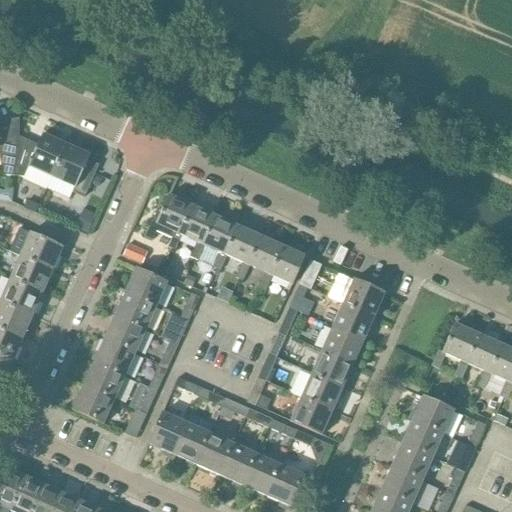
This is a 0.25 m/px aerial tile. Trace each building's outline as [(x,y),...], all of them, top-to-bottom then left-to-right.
[(13,177),(18,138),(19,119),(0,123),(0,160),(3,176),(13,177)] [(16,155),(13,177),(24,179),(28,168),(51,178),(65,146),(42,135),(37,146),(18,138),(16,155)] [(65,146),(51,178),(74,189),(72,194),(84,199),(90,185),(94,177),(98,166),(87,162),(89,156),(65,146)] [(94,177),(90,185),(97,189),(101,180),(94,177)] [(0,192),(0,191),(0,201),(11,204),(12,190),(0,192)] [(177,235),(190,207),(168,197),(161,212),(157,210),(145,238),(152,241),(156,233),(171,240),(174,234),(177,235)] [(27,200),(23,209),(34,214),(38,205),(27,200)] [(200,245),(212,217),(190,207),(177,235),(174,234),(171,240),(167,248),(171,250),(174,251),(181,237),(197,244),(200,245)] [(83,210),(74,229),(86,234),(95,216),(83,210)] [(222,255),(235,227),(212,217),(200,245),(197,244),(190,258),(194,260),(197,261),(204,247),(219,254),(222,255)] [(245,265),(258,237),(235,227),(222,255),(219,254),(213,268),(216,270),(220,272),(226,257),(242,264),(245,265)] [(9,251),(9,252),(19,256),(19,255),(50,269),(60,247),(29,233),(19,230),(9,251)] [(268,276),(280,248),(258,237),(245,265),(242,264),(235,279),(238,280),(242,282),(249,267),(265,274),(268,276)] [(127,245),(122,257),(141,265),(146,253),(127,245)] [(268,276),(265,274),(258,289),(261,290),(265,292),(272,277),(292,286),(304,258),(280,248),(268,276)] [(19,256),(9,279),(13,281),(40,293),(50,269),(19,255),(19,256)] [(299,286),(307,289),(310,291),(321,267),(309,262),(299,286)] [(165,266),(161,274),(169,278),(173,270),(165,266)] [(124,295),(156,309),(167,284),(135,270),(124,295)] [(186,276),(182,284),(191,288),(195,280),(186,276)] [(0,302),(30,316),(40,293),(9,279),(0,299),(0,302)] [(352,283),(343,305),(373,318),(384,295),(353,282),(352,283)] [(296,313),(307,289),(299,286),(288,310),(296,313)] [(146,331),(156,309),(124,295),(114,317),(146,331)] [(180,319),(188,323),(199,299),(191,295),(180,319)] [(0,329),(20,339),(30,316),(0,302),(0,329)] [(363,342),(373,318),(343,305),(332,329),(363,342)] [(286,336),(296,313),(288,310),(278,333),(286,336)] [(135,355),(146,331),(114,317),(104,341),(135,355)] [(178,346),(188,323),(180,319),(170,342),(178,346)] [(464,365),(477,336),(454,326),(442,353),(438,352),(431,367),(438,370),(445,356),(460,363),(464,365)] [(0,357),(10,362),(20,339),(0,329),(0,357)] [(352,366),(363,342),(332,329),(322,352),(352,366)] [(278,333),(268,357),(275,360),(286,336),(278,333)] [(486,375),(500,346),(477,336),(464,365),(460,363),(454,377),(457,379),(461,381),(467,366),(482,373),(486,375)] [(125,378),(135,355),(104,341),(93,364),(125,378)] [(167,370),(178,346),(170,342),(159,366),(167,370)] [(510,385),(511,379),(511,351),(500,346),(486,375),(482,373),(476,387),(479,389),(484,391),(490,376),(505,383),(506,383),(510,385)] [(342,389),(352,366),(322,352),(311,375),(311,376),(342,389)] [(0,384),(0,385),(10,362),(0,357),(0,384)] [(268,357),(257,380),(262,382),(265,383),(275,360),(268,357)] [(114,401),(125,378),(93,364),(83,387),(114,401)] [(157,393),(167,370),(159,366),(149,389),(157,393)] [(311,376),(311,375),(301,371),(290,395),(300,399),(331,413),(342,389),(311,376)] [(197,397),(201,389),(178,379),(174,387),(197,397)] [(511,379),(510,385),(506,383),(505,383),(499,398),(502,399),(506,401),(511,388),(511,379)] [(257,380),(247,403),(255,407),(259,397),(265,383),(262,382),(257,380)] [(145,397),(138,412),(146,416),(157,393),(149,389),(142,386),(139,395),(145,397)] [(103,426),(114,401),(83,387),(72,411),(103,426)] [(220,408),(224,400),(201,389),(197,397),(220,408)] [(411,423),(443,437),(454,413),(422,398),(411,423)] [(321,436),(331,413),(300,399),(290,423),(321,436)] [(244,418),(248,411),(224,400),(220,408),(244,418)] [(135,411),(125,435),(135,439),(146,416),(138,412),(138,413),(135,411)] [(268,429),(271,421),(248,411),(244,418),(268,429)] [(172,456),(186,425),(162,414),(148,445),(172,456)] [(496,416),(493,423),(504,428),(507,421),(496,416)] [(291,439),(294,431),(271,421),(268,429),(291,439)] [(432,460),(443,437),(411,423),(400,446),(432,460)] [(477,423),(469,440),(478,444),(486,426),(477,423)] [(195,466),(209,435),(186,425),(172,456),(195,466)] [(294,431),(291,439),(298,442),(310,448),(313,440),(294,431)] [(218,477),(232,445),(209,435),(195,466),(218,477)] [(242,487),(256,456),(232,445),(218,477),(242,487)] [(422,484),(432,460),(400,446),(390,470),(422,484)] [(464,474),(475,451),(466,447),(456,471),(464,474)] [(265,497),(279,466),(256,456),(242,487),(265,497)] [(279,466),(265,497),(279,504),(290,509),(304,477),(279,466)] [(0,511),(8,511),(9,511),(24,478),(6,470),(0,482),(0,511)] [(411,507),(422,484),(390,470),(379,493),(411,507)] [(456,471),(448,487),(457,491),(464,474),(456,471)] [(30,511),(42,486),(24,478),(9,511),(30,511)] [(30,511),(51,511),(60,494),(42,486),(30,511)] [(409,511),(411,507),(379,493),(370,511),(409,511)] [(51,511),(72,511),(77,502),(60,494),(51,511)] [(442,501),(437,511),(447,511),(450,505),(442,501)] [(72,511),(94,511),(95,510),(77,502),(72,511)]
